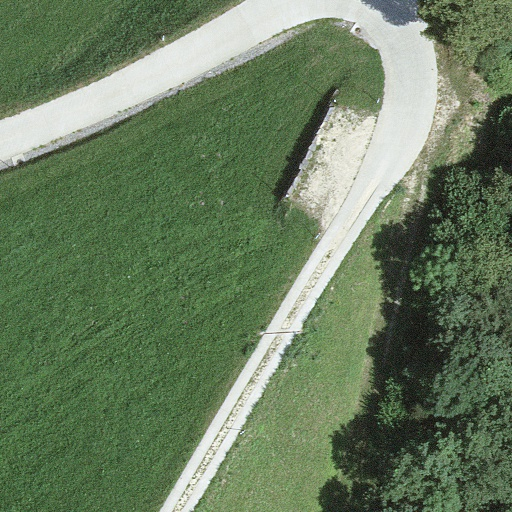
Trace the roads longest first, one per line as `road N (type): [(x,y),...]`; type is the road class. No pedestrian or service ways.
road 1 (track): [(377,0),(398,18),(411,52),(412,94),(397,142),(174,511)]
road 2 (track): [(340,511),(418,192),(407,116)]
road 3 (track): [(0,143),(304,0)]
